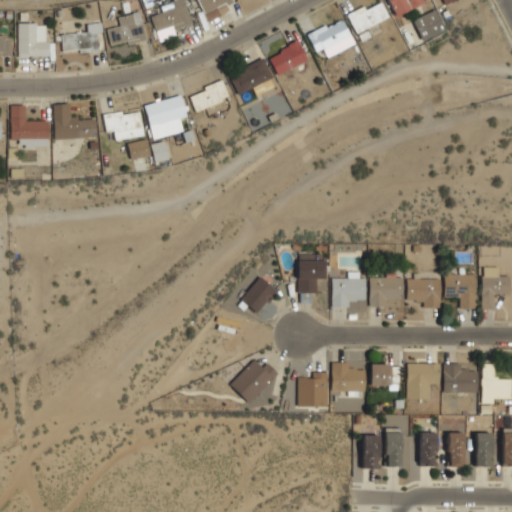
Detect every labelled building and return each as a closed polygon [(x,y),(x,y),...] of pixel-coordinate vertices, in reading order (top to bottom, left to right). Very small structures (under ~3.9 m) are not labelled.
[(191,24),(183,0),(172,0),(161,4),(163,12),(151,16),(158,41),(176,35),(174,30),(191,24)] [(234,6),(230,0),(196,0),(206,19),(234,6)] [(386,0),(395,16),(426,0),(386,0)] [(365,28),(387,17),(380,2),(365,9),(364,5),(346,13),(359,41),(369,36),(365,28)] [(436,9),(412,19),(421,40),(445,30),(436,9)] [(109,44),(127,40),(127,44),(145,40),(139,11),(117,16),(119,25),(106,28),(109,44)] [(314,51),(322,48),(326,56),(353,44),(341,18),(306,34),(314,51)] [(61,51),(78,49),(78,53),(98,51),(96,33),(101,32),(100,22),(85,24),(86,31),(60,34),(61,51)] [(46,56),(45,23),(16,23),(16,56),(46,56)] [(0,53),(9,53),(10,36),(0,35),(0,53)] [(267,56),(276,75),(307,60),(297,41),(267,56)] [(236,93),(271,79),(262,59),(228,73),(236,93)] [(187,94),(194,110),(227,98),(221,81),(187,94)] [(142,104),(152,139),(181,131),(178,118),(185,116),(179,95),(142,104)] [(53,138),(94,137),(94,117),(69,118),(69,103),(52,104),(53,138)] [(46,147),(47,120),(24,120),(24,105),(9,104),(9,140),(18,140),(18,146),(46,147)] [(112,130),(114,139),(142,135),(139,109),(102,115),(104,131),(112,130)] [(126,143),(129,159),(149,155),(146,139),(126,143)] [(166,159),(164,141),(150,143),(152,161),(166,159)] [(323,260),(312,260),(312,253),(297,253),(297,302),(313,302),(313,278),(323,278),(323,260)] [(480,309),(493,309),(493,294),(508,294),(508,276),(497,275),(498,267),(481,266),(480,309)] [(330,306),(348,307),(348,300),(364,300),(364,278),(358,277),(358,271),(346,271),(346,278),(330,278),(330,306)] [(442,297),(458,297),(458,308),(474,308),(475,274),(443,273),(442,297)] [(254,312),(275,291),(260,276),(239,298),(254,312)] [(385,306),(385,299),(401,299),(401,277),(368,276),(367,306),(385,306)] [(439,278),(405,278),(405,301),(422,301),(422,307),(439,307),(439,278)] [(228,384),(247,403),(277,373),(265,362),(260,367),(252,359),(228,384)] [(330,391),(347,391),(347,394),(364,393),(363,368),(348,368),(348,362),(330,362),(330,391)] [(405,398),(428,398),(428,383),(437,383),(438,363),(406,362),(405,398)] [(459,363),(441,363),(442,392),(476,391),(475,370),(459,370),(459,363)] [(509,398),(509,378),(491,378),(492,363),(480,363),(480,403),(492,403),(492,398),(509,398)] [(296,377),(296,407),(326,406),(326,371),(311,372),(311,377),(296,377)] [(500,465),(511,464),(511,431),(501,432),(500,465)] [(399,432),(384,432),(384,466),(400,466),(399,432)] [(434,432),(418,432),(418,465),(435,464),(434,432)] [(462,432),(446,432),(447,466),(463,466),(462,432)] [(474,467),(490,466),(490,432),(473,432),(474,467)] [(378,434),(362,434),(361,468),(378,468),(378,434)]
